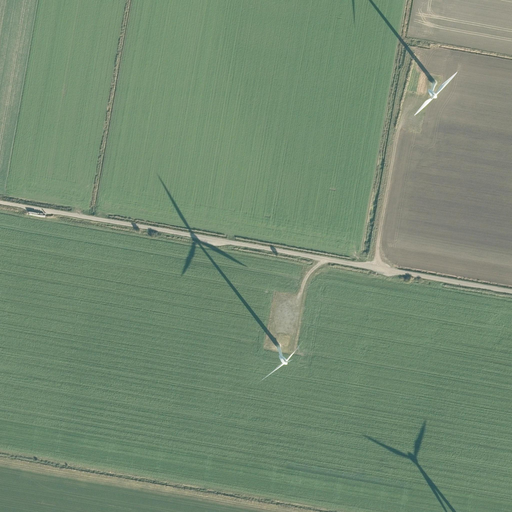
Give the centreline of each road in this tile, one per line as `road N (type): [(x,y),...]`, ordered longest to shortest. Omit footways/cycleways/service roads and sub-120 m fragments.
road 1 (track): [(0,201),(511,293)]
road 2 (track): [(371,269),(406,111)]
